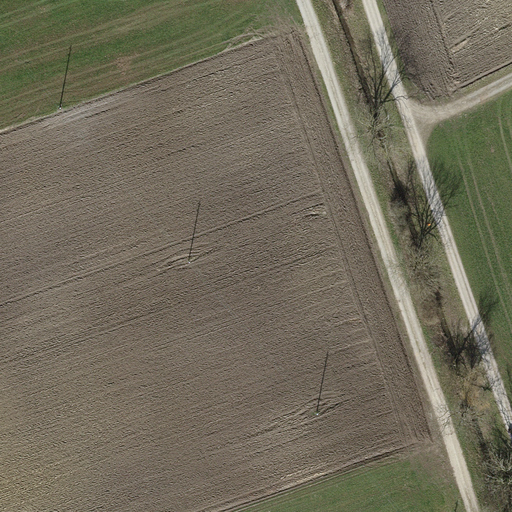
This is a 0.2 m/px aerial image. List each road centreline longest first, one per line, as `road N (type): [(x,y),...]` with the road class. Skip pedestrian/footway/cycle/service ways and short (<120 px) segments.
road 1 (track): [(475,511),(304,0)]
road 2 (track): [(371,0),(511,423)]
